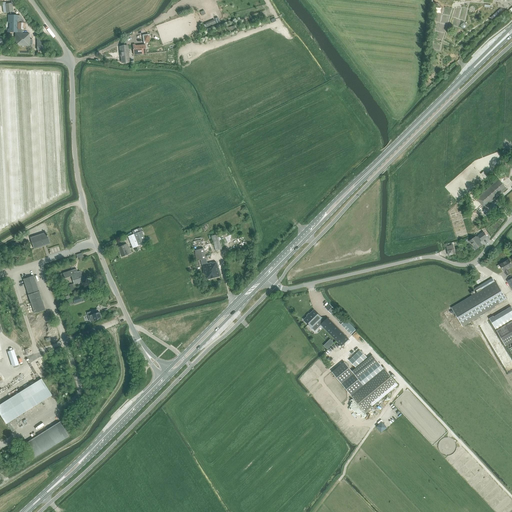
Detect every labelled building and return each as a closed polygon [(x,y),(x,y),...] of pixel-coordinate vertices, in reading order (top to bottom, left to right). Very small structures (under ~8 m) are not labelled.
[(12,15),(12,32),(17,32),(17,31),(17,29),(18,23),(25,23),(20,15),(12,15)] [(17,33),(15,33),(15,46),(29,46),(30,44),(32,44),(32,40),(30,39),(30,38),(29,38),(29,34),(19,33),(17,33)] [(133,55),(146,54),(145,45),(135,45),(135,44),(133,44),(133,55)] [(121,63),(130,62),(128,45),(119,46),(120,57),(121,63)] [(499,179),(476,199),(485,208),(507,188),(499,179)] [(142,231),(128,237),(132,248),(146,243),(142,231)] [(30,237),(34,249),(50,244),(46,232),(30,237)] [(474,249),(475,250),(482,245),(480,242),(482,241),(487,238),(484,232),(478,236),(476,237),(469,241),(472,245),(472,247),(473,248),(474,249)] [(217,235),(217,234),(211,236),(215,251),(221,249),(217,235)] [(121,246),(118,248),(121,257),(129,254),(128,254),(131,253),(130,249),(129,250),(126,244),(121,246)] [(203,248),(194,250),(196,261),(194,261),(196,268),(201,267),(199,260),(201,260),(205,280),(219,277),(216,262),(212,263),(212,262),(207,264),(206,259),(203,248)] [(510,274),(508,269),(511,266),(511,265),(509,259),(500,265),(504,271),(507,276),(510,274)] [(80,271),(77,272),(76,269),(72,270),(63,273),(64,278),(72,276),(75,285),(84,281),(85,281),(84,277),(82,277),(80,271)] [(45,310),(34,276),(23,279),(34,314),(45,310)] [(460,304),(452,308),(462,325),(469,320),(477,316),(506,298),(501,289),(496,282),(495,282),(494,280),(492,278),(475,289),(477,293),(467,299),(460,304)] [(80,295),(72,297),(74,304),(82,301),(80,295)] [(329,304),(325,308),(332,314),(336,310),(329,304)] [(494,317),(490,319),(496,330),(511,321),(511,307),(494,317)] [(96,310),(87,313),(90,322),(94,321),(101,319),(99,312),(97,313),(96,310)] [(308,317),(304,320),(312,328),(315,331),(321,325),(342,346),(349,339),(328,318),(324,321),(322,318),(314,310),(308,317)] [(346,320),(345,321),(337,313),(334,316),(342,324),(341,324),(351,335),(355,331),(356,330),(346,320)] [(511,321),(496,330),(506,346),(511,342),(511,321)] [(8,351),(12,366),(19,365),(14,350),(12,350),(10,351),(8,351)] [(360,351),(350,361),(353,364),(356,368),(367,358),(363,354),(360,351)] [(372,356),(352,372),(358,379),(359,378),(378,363),(372,356)] [(332,372),(351,395),(364,385),(358,379),(352,372),(344,362),(332,372)] [(351,395),(365,412),(398,385),(384,368),(383,369),(378,363),(359,378),(364,385),(351,395)] [(0,404),(0,414),(6,424),(52,395),(41,378),(0,404)] [(60,422),(26,443),(35,458),(69,436),(60,422)]
